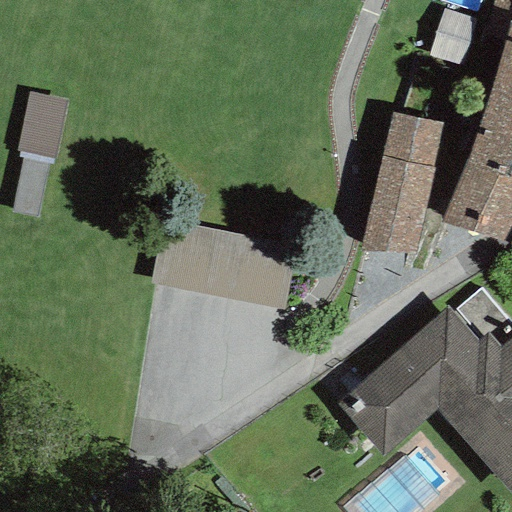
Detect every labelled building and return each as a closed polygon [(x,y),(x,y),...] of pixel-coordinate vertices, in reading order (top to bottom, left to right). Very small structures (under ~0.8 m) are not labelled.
[(466,159),(511,178),(511,23),(509,23),(466,159)] [(64,101),(29,94),(16,151),(53,159),(64,101)] [(391,112),(358,252),(414,254),(446,123),(391,112)] [(503,241),(511,221),(511,178),(466,159),(441,223),(503,241)] [(290,246),(162,222),(150,284),(279,308),(290,246)] [(337,405),(381,456),(435,411),(503,353),(498,348),(487,335),(478,341),(450,309),(337,405)] [(511,337),(498,348),(503,353),(435,411),(511,497),(511,337)]
